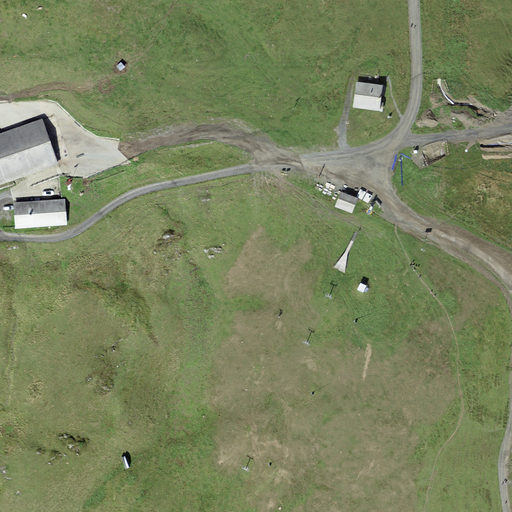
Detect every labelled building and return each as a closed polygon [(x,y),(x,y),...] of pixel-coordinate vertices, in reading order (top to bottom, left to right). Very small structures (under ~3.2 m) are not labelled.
[(383,85),(355,82),(353,108),(380,111),(383,85)] [(0,184),(53,166),(38,123),(0,135),(0,184)] [(358,198),(341,192),(336,207),(352,213),(358,198)] [(58,201),(11,205),(13,230),(61,226),(58,201)] [(364,293),(367,285),(360,282),(357,290),(364,293)]
